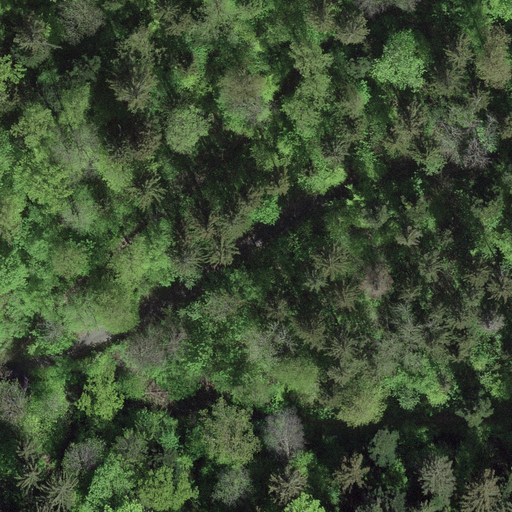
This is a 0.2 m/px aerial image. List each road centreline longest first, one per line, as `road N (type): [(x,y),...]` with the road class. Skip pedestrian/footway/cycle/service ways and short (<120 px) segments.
road 1 (residential): [(511,136),(339,185),(149,303),(0,375)]
road 2 (track): [(0,364),(245,127),(306,36),(325,19),(387,0)]
road 3 (track): [(0,394),(355,428),(511,415)]
